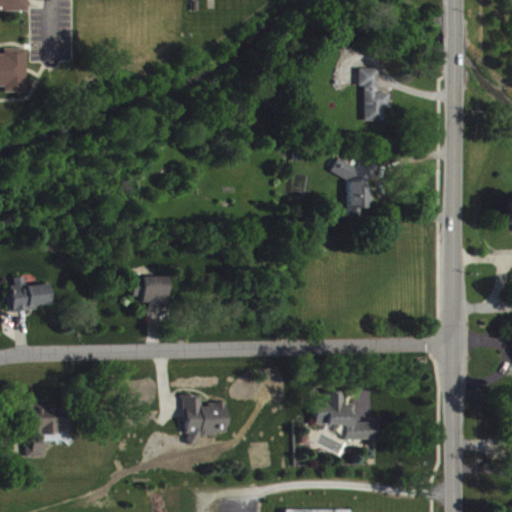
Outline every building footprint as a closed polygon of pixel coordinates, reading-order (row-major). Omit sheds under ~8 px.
[(0,0),(0,96),(26,96),(25,57),(3,58),(3,62),(0,62),(0,21),(28,20),(27,0),(0,0)] [(365,130),(384,130),(383,116),(389,116),(389,101),(378,102),(378,77),(359,78),(360,95),(365,95),(365,130)] [(350,189),(349,226),(361,226),(361,217),(371,217),(371,211),(376,201),(370,198),(370,190),(377,174),(362,167),(358,176),(339,167),(332,181),(350,189)] [(133,286),(133,306),(141,305),(141,315),(167,314),(167,285),(133,286)] [(47,293),(24,294),(24,286),(8,287),(11,320),(37,319),(37,314),(48,313),(47,293)] [(311,422),(330,421),(330,424),(340,423),(341,438),(372,437),(372,421),(348,421),(348,402),(339,403),(338,390),(320,391),(321,399),(311,399),(311,422)] [(225,410),(183,411),(184,435),(226,433),(225,410)] [(46,467),(46,442),(72,442),(72,429),(68,429),(68,417),(56,417),(56,413),(28,413),(29,450),(13,450),(13,462),(22,462),(22,467),(46,467)]
